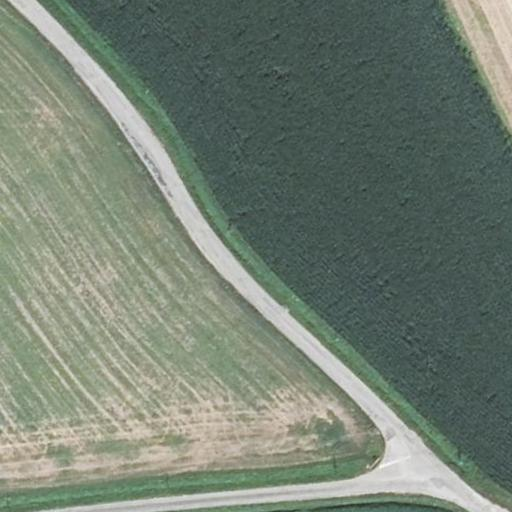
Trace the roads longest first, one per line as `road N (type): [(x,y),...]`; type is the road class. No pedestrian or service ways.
road 1 (unclassified): [(432,476),(230,266),(124,111),(19,0)]
road 2 (unclassified): [(432,476),(61,511)]
